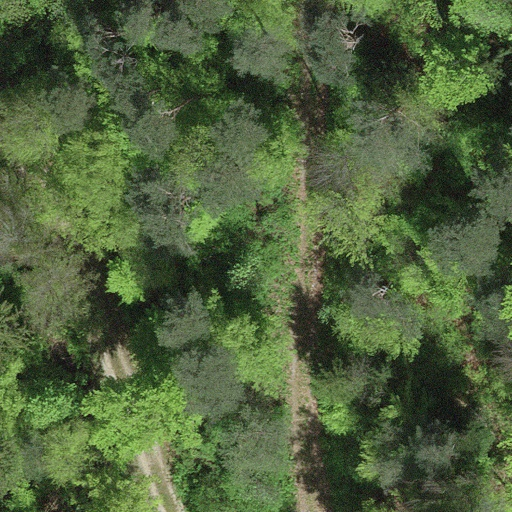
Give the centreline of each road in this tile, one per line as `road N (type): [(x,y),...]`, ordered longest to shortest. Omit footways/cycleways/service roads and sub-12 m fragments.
road 1 (track): [(298,511),(294,311),(324,0)]
road 2 (track): [(0,111),(71,255),(166,511)]
